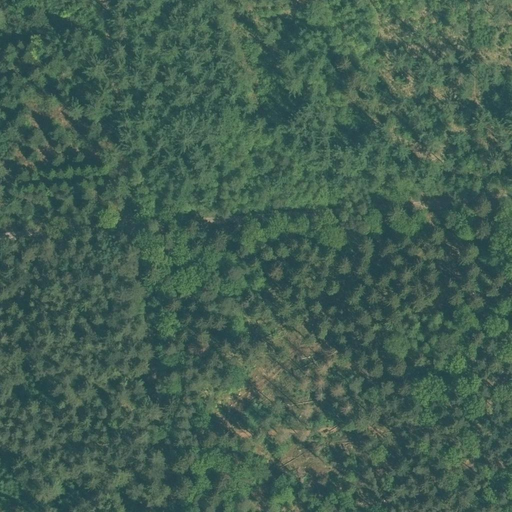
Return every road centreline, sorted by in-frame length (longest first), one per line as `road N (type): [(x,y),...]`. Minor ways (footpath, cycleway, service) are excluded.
road 1 (track): [(511,194),(0,233)]
road 2 (track): [(162,444),(132,223)]
